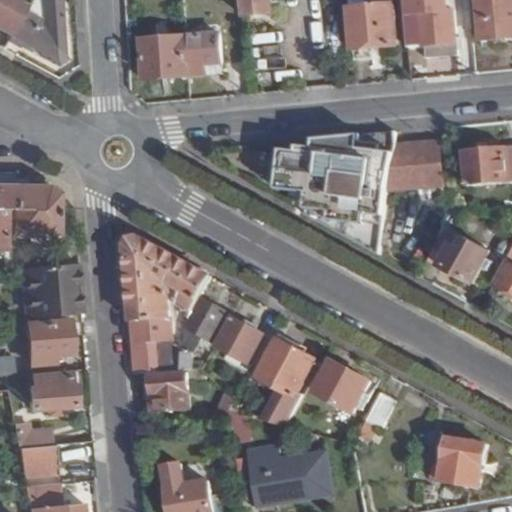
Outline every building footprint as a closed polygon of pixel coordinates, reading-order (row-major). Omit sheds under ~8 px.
[(0,0),(0,29),(11,35),(29,3),(24,0),(0,0)] [(29,3),(11,35),(57,61),(65,56),(60,0),(30,0),(29,3)] [(241,0),(243,14),(273,12),(271,0),(241,0)] [(350,0),(356,60),(375,59),(375,48),(400,46),(396,6),(367,8),(366,0),(350,0)] [(511,0),(479,0),(483,40),(511,37),(511,0)] [(407,14),(410,46),(426,45),(427,57),(461,54),(461,48),(463,48),(460,21),(456,20),(454,11),(407,14)] [(187,37),(190,75),(209,74),(208,62),(224,62),(220,35),(187,37)] [(146,78),(190,75),(187,37),(143,40),(146,78)] [(316,148),(303,146),(302,151),(284,148),(277,187),(302,191),(302,189),(309,190),(305,214),(380,255),(387,190),(385,190),(395,147),(396,146),(394,132),(317,140),(316,148)] [(395,147),(389,190),(446,186),(442,142),(395,147)] [(511,183),(511,146),(463,151),(466,188),(511,183)] [(177,158),(171,176),(224,194),(230,175),(177,158)] [(56,194),(38,185),(23,185),(22,178),(9,177),(9,174),(0,173),(0,210),(10,210),(10,241),(25,241),(25,235),(56,234),(56,194)] [(193,314),(213,277),(139,236),(126,244),(139,374),(172,373),(172,351),(162,351),(161,344),(175,344),(170,305),(193,314)] [(441,239),(430,259),(473,283),(482,268),(480,267),(484,259),(487,253),(464,240),(459,250),(441,239)] [(511,249),(494,283),(500,287),(497,293),(511,301),(511,249)] [(480,267),(482,268),(487,272),(492,263),(484,259),(480,267)] [(83,314),(78,263),(26,268),(28,318),(68,315),(83,314)] [(202,304),(189,329),(193,333),(214,343),(228,317),(202,304)] [(68,315),(28,318),(27,318),(30,364),(48,362),(48,356),(71,355),(68,315)] [(250,363),(265,335),(236,319),(220,348),(250,363)] [(189,329),(185,329),(184,350),(185,371),(196,370),(195,348),(193,346),(193,333),(189,329)] [(279,342),(300,353),(303,347),(282,336),(279,342)] [(298,399),(314,368),(317,362),(300,353),(279,342),(260,379),(298,399)] [(184,350),(172,351),(172,373),(185,371),(184,350)] [(14,357),(0,357),(0,375),(16,374),(14,357)] [(318,394),(356,415),(374,385),(334,364),(318,394)] [(304,402),(321,372),(314,368),(298,399),(304,402)] [(69,382),(69,371),(31,374),(33,387),(30,389),(30,408),(75,406),(74,382),(69,382)] [(157,413),(193,411),(191,375),(155,377),(157,413)] [(10,391),(0,391),(0,410),(11,410),(10,391)] [(237,400),(229,393),(218,419),(230,418),(231,413),(237,400)] [(399,405),(384,396),(361,438),(371,443),(379,430),(384,433),(399,405)] [(247,418),(231,413),(230,418),(235,443),(250,441),(247,418)] [(31,446),(29,432),(26,421),(12,423),(18,447),(31,446)] [(53,444),(55,444),(53,431),(29,432),(31,446),(53,444)] [(443,482),(483,488),(490,446),(444,439),(444,444),(450,446),(443,482)] [(56,473),(53,444),(31,446),(18,447),(23,475),(56,473)] [(277,495),(278,503),(330,494),(324,456),(282,463),(279,447),(248,452),(256,499),(277,495)] [(216,511),(212,482),(189,485),(185,464),(167,468),(171,489),(168,489),(172,511),(216,511)] [(29,511),(83,511),(82,504),(55,507),(52,489),(41,489),(43,509),(29,511)] [(258,506),(278,503),(277,495),(256,499),(258,506)]
